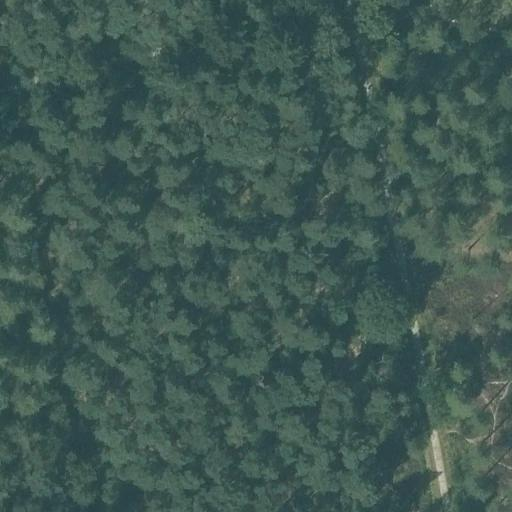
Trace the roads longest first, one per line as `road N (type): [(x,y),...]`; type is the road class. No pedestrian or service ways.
road 1 (track): [(421,511),(322,0)]
road 2 (track): [(102,511),(0,28)]
